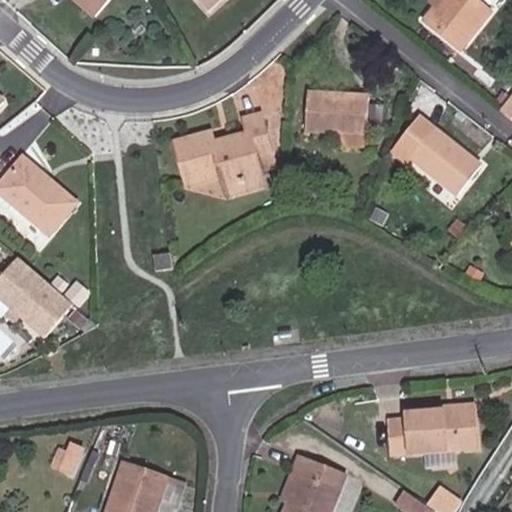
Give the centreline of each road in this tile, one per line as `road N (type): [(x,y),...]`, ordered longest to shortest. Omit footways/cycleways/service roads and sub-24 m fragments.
road 1 (residential): [(0,23),(80,89),(143,103),(214,84),(314,0)]
road 2 (unclassified): [(511,347),(240,377)]
road 3 (unclassified): [(240,377),(0,408)]
road 4 (unknown): [(350,0),(511,139)]
road 5 (residential): [(222,511),(240,377)]
